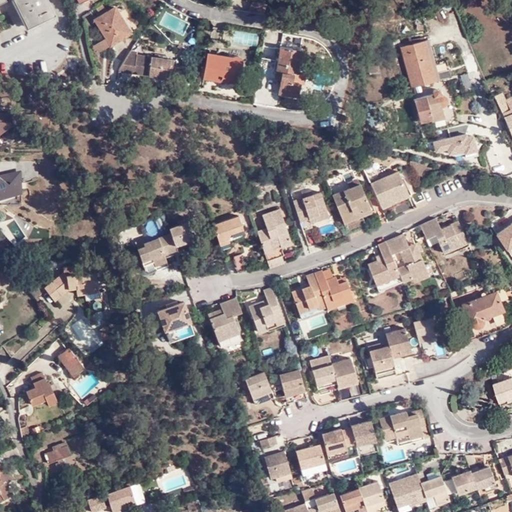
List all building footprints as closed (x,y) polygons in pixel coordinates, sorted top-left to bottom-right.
[(56,16),(48,0),(14,0),(28,30),(56,16)] [(267,14),(270,3),(256,1),(255,3),(253,3),(252,12),(267,14)] [(161,23),(183,34),(192,17),(170,5),(161,23)] [(129,34),(114,10),(97,20),(105,32),(104,33),(107,38),(112,45),(129,34)] [(107,38),(101,43),(105,50),(112,45),(107,38)] [(105,50),(101,43),(92,48),(97,55),(105,50)] [(278,93),(298,96),(300,82),(302,83),(304,73),(297,72),(300,49),(280,46),(276,71),(274,78),(280,79),(278,93)] [(137,52),(131,51),(119,69),(119,72),(134,73),(136,55),(137,52)] [(228,77),(238,78),(241,61),(241,60),(241,59),(241,58),(240,57),(239,56),(238,56),(237,55),(236,55),(235,55),(234,55),(233,56),(232,56),(232,57),(231,58),(230,58),(230,60),(218,57),(218,53),(207,51),(202,76),(227,80),(228,77)] [(143,56),(141,74),(168,77),(169,67),(171,67),(172,59),(166,58),(166,55),(155,54),(154,57),(143,56)] [(134,73),(141,74),(143,56),(136,55),(134,73)] [(378,60),(369,61),(370,72),(380,71),(378,60)] [(449,69),(434,73),(435,81),(451,77),(449,69)] [(460,72),(465,89),(472,87),(467,70),(460,72)] [(445,124),(444,119),(441,107),(443,106),(444,105),(445,105),(446,103),(446,102),(447,100),(446,99),(446,98),(444,96),(443,95),(441,95),(440,92),(440,91),(439,90),(438,89),(436,89),(435,90),(434,90),(433,92),(433,94),(413,99),(420,121),(431,118),(432,121),(434,121),(435,126),(445,124)] [(511,137),(511,98),(506,101),(502,91),(494,95),(511,137)] [(0,137),(25,118),(10,112),(0,110),(0,137)] [(343,114),(342,121),(349,123),(351,116),(343,114)] [(467,121),(447,125),(449,132),(432,137),(435,152),(447,149),(449,157),(478,150),(473,128),(469,129),(467,121)] [(23,195),(22,170),(0,174),(0,203),(23,205),(23,195)] [(370,182),(381,207),(390,203),(390,202),(388,198),(407,190),(398,170),(370,182)] [(347,182),(349,187),(360,183),(358,177),(347,182)] [(332,194),(341,215),(361,207),(362,210),(370,207),(360,183),(349,187),(332,194)] [(408,194),(407,190),(388,198),(390,202),(408,194)] [(427,204),(421,190),(411,194),(417,208),(427,204)] [(320,191),(293,200),(303,230),(313,226),(311,221),(310,218),(327,211),(320,191)] [(341,215),(344,222),(362,214),(364,214),(362,210),(361,207),(341,215)] [(267,227),(258,230),(264,248),(273,245),(273,241),(279,239),(281,246),(292,243),(281,208),(263,214),(267,227)] [(328,215),(327,211),(310,218),(311,221),(328,215)] [(362,214),(344,222),(348,233),(367,225),(362,214)] [(240,215),(214,224),(220,245),(230,241),(229,236),(229,235),(230,233),(232,232),(243,228),(240,215)] [(419,225),(425,237),(430,235),(429,233),(433,232),(438,242),(445,256),(454,252),(453,250),(467,243),(457,220),(449,224),(450,227),(446,229),(445,226),(440,229),(435,218),(419,225)] [(14,220),(4,229),(15,241),(24,233),(14,220)] [(188,221),(170,227),(172,233),(176,245),(194,239),(188,221)] [(511,221),(495,233),(505,248),(511,242),(511,221)] [(244,231),(243,228),(232,232),(230,233),(229,235),(229,236),(244,231)] [(438,242),(433,232),(429,233),(430,235),(425,237),(429,246),(438,242)] [(177,250),(176,245),(172,233),(145,243),(144,243),(145,246),(146,249),(139,252),(141,260),(151,257),(153,261),(156,269),(168,265),(164,254),(163,251),(167,250),(168,253),(177,250)] [(403,234),(385,241),(398,273),(400,280),(410,276),(412,280),(432,272),(428,264),(423,266),(418,252),(418,251),(411,254),(408,246),(403,234)] [(135,242),(139,252),(146,249),(145,246),(144,243),(145,243),(144,239),(135,242)] [(196,244),(194,239),(176,245),(177,250),(177,251),(196,244)] [(375,283),(398,273),(385,241),(385,240),(377,244),(381,252),(382,257),(376,259),(367,263),(375,283)] [(414,243),(408,246),(411,254),(418,251),(414,243)] [(469,245),(467,243),(453,250),(454,252),(469,245)] [(470,248),(469,245),(454,252),(455,256),(470,248)] [(280,251),(266,255),(270,268),(277,265),(283,263),(284,263),(280,251)] [(242,254),(234,257),(239,272),(247,269),(242,254)] [(65,272),(48,285),(42,276),(30,285),(24,276),(24,274),(25,273),(19,265),(15,268),(21,276),(20,276),(39,300),(41,299),(38,295),(47,289),(55,299),(70,287),(78,286),(78,293),(86,292),(85,287),(99,285),(98,273),(87,275),(87,272),(76,273),(75,265),(64,267),(65,272)] [(322,270),(314,272),(326,305),(352,295),(346,279),(338,282),(337,279),(335,275),(325,279),(322,270)] [(317,308),(326,305),(314,272),(305,276),(309,284),(309,287),(303,290),(302,287),(291,292),(299,312),(316,306),(317,308)] [(400,280),(398,273),(375,283),(377,289),(400,280)] [(459,297),(462,303),(491,292),(488,285),(459,297)] [(282,317),(272,287),(264,290),(268,301),(259,304),(259,302),(249,306),(258,331),(268,328),(266,323),(282,317)] [(503,309),(496,291),(491,292),(462,303),(469,322),(470,324),(471,325),(472,326),(473,327),(475,327),(476,327),(477,327),(479,327),(480,326),(481,325),(482,324),(483,323),(484,321),(484,320),(484,318),(483,317),(503,309)] [(352,295),(326,305),(327,310),(354,300),(352,295)] [(446,303),(442,295),(433,299),(436,307),(446,303)] [(233,315),(243,311),(237,297),(221,303),(223,308),(224,312),(210,317),(220,346),(241,338),(233,315)] [(174,331),(184,327),(191,325),(184,302),(154,314),(162,335),(174,331)] [(319,312),(317,308),(316,306),(299,312),(301,319),(319,312)] [(208,313),(210,317),(224,312),(223,308),(208,313)] [(435,316),(413,322),(418,342),(430,339),(429,336),(440,333),(435,316)] [(82,346),(96,339),(86,317),(71,323),(82,346)] [(284,322),(282,317),(266,323),(268,328),(284,322)] [(284,322),(268,328),(268,331),(285,325),(284,322)] [(397,329),(385,332),(388,345),(390,351),(398,349),(399,355),(411,352),(405,330),(398,332),(397,329)] [(447,339),(435,341),(437,353),(448,351),(447,339)] [(391,357),(390,351),(388,345),(382,346),(368,350),(376,378),(387,375),(386,369),(394,367),(391,357)] [(69,347),(58,356),(74,375),(85,367),(69,347)] [(336,382),(331,363),(329,355),(310,360),(316,384),(327,381),(328,385),(336,382)] [(350,358),(331,363),(336,382),(338,386),(348,383),(351,398),(360,395),(350,358)] [(307,397),(299,368),(279,373),(287,402),(307,397)] [(263,401),(274,398),(264,371),(245,377),(253,398),(261,395),(263,401)] [(39,380),(34,382),(35,387),(26,390),(33,406),(46,400),(49,405),(57,400),(50,381),(46,382),(43,373),(37,375),(39,380)] [(508,398),(511,396),(511,376),(498,382),(493,383),(501,404),(509,401),(508,398)] [(325,390),(316,395),(321,404),(338,395),(335,389),(327,393),(325,390)] [(85,400),(87,403),(98,398),(94,394),(85,400)] [(255,404),(263,401),(261,395),(253,398),(255,404)] [(405,410),(389,414),(390,418),(393,431),(394,435),(396,440),(421,433),(419,424),(423,423),(419,408),(410,410),(410,413),(406,414),(405,411),(405,410)] [(393,431),(390,418),(378,420),(382,435),(393,431)] [(352,431),(355,443),(356,444),(375,439),(370,420),(351,425),(351,427),(352,431)] [(427,437),(423,423),(419,424),(421,433),(396,440),(397,445),(427,437)] [(21,428),(23,440),(29,437),(27,425),(21,428)] [(340,428),(322,433),(328,454),(346,449),(345,446),(355,443),(352,431),(342,434),(341,430),(340,428)] [(275,436),(260,440),(262,446),(277,443),(275,436)] [(71,454),(67,442),(65,443),(64,442),(52,446),(53,450),(45,453),(48,462),(71,454)] [(326,468),(320,443),(296,450),(302,474),(326,468)] [(347,453),(346,449),(328,454),(328,458),(347,453)] [(291,472),(285,451),(265,457),(271,477),(276,476),(277,480),(292,476),(291,472)] [(511,453),(498,459),(503,473),(511,470),(511,471),(511,453)] [(477,465),(469,468),(470,469),(476,486),(476,488),(484,485),(494,481),(488,465),(487,462),(483,463),(484,466),(478,468),(477,465)] [(0,471),(0,480),(1,480),(3,484),(10,479),(4,469),(0,471)] [(457,492),(476,486),(470,469),(451,476),(452,478),(442,481),(447,494),(456,490),(457,492)] [(425,496),(420,482),(419,479),(416,473),(388,483),(397,507),(409,502),(410,505),(426,499),(425,496)] [(427,479),(420,482),(425,496),(432,494),(436,504),(449,499),(447,494),(442,481),(440,476),(428,480),(427,479)] [(0,499),(9,493),(3,484),(1,480),(0,480),(0,499)] [(377,480),(358,487),(358,488),(366,509),(366,511),(376,511),(374,506),(385,503),(377,480)] [(496,486),(494,481),(484,485),(486,490),(496,486)] [(133,494),(130,482),(126,483),(126,486),(106,492),(108,501),(112,511),(121,509),(118,499),(133,494)] [(476,488),(476,486),(457,492),(458,496),(477,489),(476,488)] [(340,495),(346,511),(357,507),(358,511),(366,509),(358,488),(340,495)] [(312,489),(302,493),(305,502),(308,508),(308,511),(311,511),(319,510),(319,511),(340,511),(333,492),(315,498),(312,489)] [(89,498),(94,510),(107,505),(102,493),(89,498)] [(399,511),(427,502),(426,499),(410,505),(409,502),(397,507),(398,511),(399,511)] [(308,511),(308,508),(305,502),(281,511),(308,511)]
